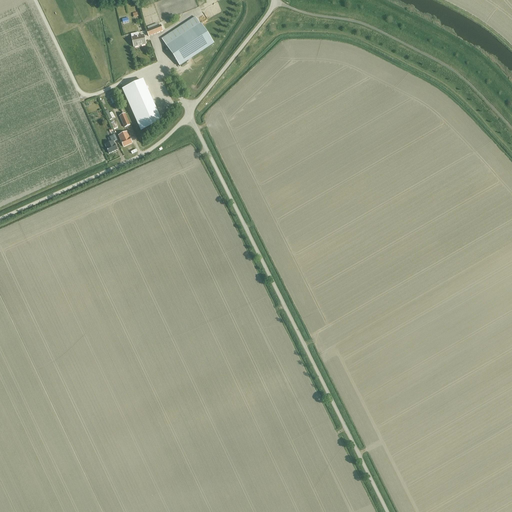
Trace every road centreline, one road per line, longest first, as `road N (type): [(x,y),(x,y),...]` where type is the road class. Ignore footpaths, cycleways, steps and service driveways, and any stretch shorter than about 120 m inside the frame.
road 1 (unclassified): [(386,511),(190,116)]
road 2 (unclassified): [(511,129),(441,62),(358,21),(277,0)]
road 3 (unclassified): [(0,218),(128,161),(190,116)]
road 4 (unclassified): [(190,116),(277,0)]
